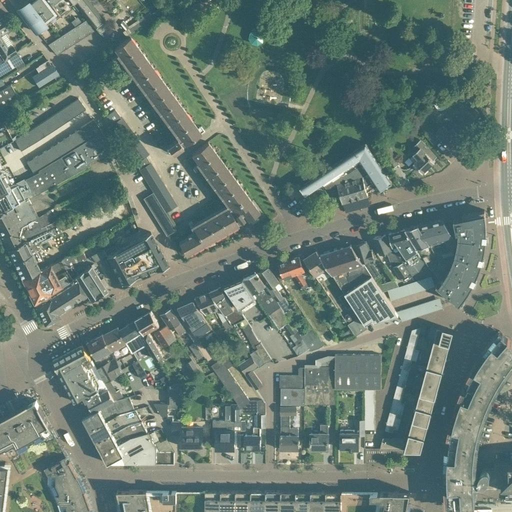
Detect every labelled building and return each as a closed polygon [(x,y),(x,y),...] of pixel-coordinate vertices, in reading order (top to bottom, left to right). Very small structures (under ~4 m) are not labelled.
[(48,0),(32,0),(29,3),(27,1),(18,8),(36,32),(46,24),(59,14),(48,0)] [(104,20),(87,0),(48,0),(59,14),(73,4),(78,11),(80,10),(94,28),(104,20)] [(0,54),(0,55),(4,61),(9,57),(10,57),(17,53),(13,47),(12,46),(13,46),(5,33),(10,30),(2,18),(0,19),(0,54)] [(87,19),(81,23),(88,35),(93,31),(87,20),(87,19)] [(81,23),(76,27),(83,38),(88,35),(81,23)] [(76,27),(70,30),(77,41),(83,38),(76,27)] [(70,30),(65,33),(72,44),(77,41),(70,30)] [(65,33),(60,37),(67,48),(72,44),(65,33)] [(185,145),(201,132),(197,134),(195,131),(198,128),(197,128),(193,121),(189,124),(187,120),(190,118),(185,111),(181,113),(179,110),(182,107),(177,100),(174,103),(171,99),(174,97),(169,90),(166,92),(163,88),(167,86),(161,79),(158,81),(156,78),(159,76),(153,68),(150,71),(148,67),(151,65),(146,58),(142,60),(140,57),(143,54),(138,47),(135,49),(132,46),(135,44),(130,36),(114,48),(185,145)] [(60,37),(55,40),(62,51),(67,48),(60,37)] [(55,40),(48,45),(57,54),(62,51),(55,40)] [(395,60),(403,67),(411,59),(403,52),(395,60)] [(0,63),(0,69),(2,74),(15,66),(9,57),(4,61),(0,63)] [(50,65),(51,65),(48,60),(38,66),(39,66),(38,66),(35,68),(38,72),(50,65)] [(59,74),(52,64),(51,65),(38,72),(32,76),(38,87),(59,74)] [(0,107),(18,98),(11,84),(7,87),(2,79),(0,80),(0,107)] [(455,98),(463,94),(458,88),(434,103),(434,104),(437,108),(439,110),(441,110),(443,109),(446,107),(445,105),(455,99),(455,98)] [(330,90),(329,111),(343,112),(344,91),(330,90)] [(78,98),(66,106),(70,112),(82,104),(78,98)] [(82,104),(70,112),(73,117),(86,109),(82,104)] [(0,126),(14,119),(6,105),(0,108),(0,126)] [(66,106),(60,110),(67,121),(73,117),(70,112),(66,106)] [(60,110),(55,114),(62,125),(67,121),(60,110)] [(121,118),(115,110),(106,116),(105,117),(111,125),(121,118)] [(55,114),(49,117),(56,128),(62,125),(55,114)] [(49,117),(43,121),(51,132),(56,128),(49,117)] [(138,162),(146,156),(149,154),(122,117),(121,118),(111,125),(138,162)] [(0,146),(14,139),(7,127),(16,123),(14,119),(0,126),(0,146)] [(93,119),(81,127),(85,133),(97,125),(93,119)] [(43,121),(38,125),(45,136),(51,132),(43,121)] [(463,132),(456,124),(453,127),(449,131),(443,126),(436,133),(441,138),(441,139),(442,139),(441,140),(449,149),(454,145),(453,144),(461,137),(460,135),(463,132)] [(38,125),(30,130),(37,141),(45,136),(38,125)] [(97,125),(85,133),(88,139),(101,131),(97,125)] [(81,127),(75,131),(82,142),(88,139),(85,133),(81,127)] [(28,132),(22,135),(29,146),(35,142),(37,141),(30,130),(28,132)] [(0,212),(28,198),(29,199),(49,188),(90,165),(89,163),(94,160),(106,155),(113,150),(102,131),(40,168),(42,171),(24,180),(23,179),(10,186),(11,189),(7,191),(0,194),(0,212)] [(75,131),(69,134),(76,146),(82,142),(75,131)] [(69,134),(64,138),(70,149),(76,146),(69,134)] [(22,135),(14,139),(21,151),(29,146),(22,135)] [(384,136),(377,140),(381,148),(391,168),(398,165),(388,144),(384,136)] [(64,138),(58,142),(64,153),(70,149),(64,138)] [(182,146),(177,139),(167,146),(172,154),(182,146)] [(436,157),(420,140),(414,146),(418,150),(413,154),(419,159),(414,164),(422,173),(435,162),(433,160),(436,157)] [(58,142),(52,146),(58,157),(64,153),(58,142)] [(229,209),(228,207),(193,227),(196,233),(179,243),(186,255),(193,251),(191,247),(194,245),(196,249),(204,244),(202,241),(205,239),(207,242),(215,238),(213,234),(217,232),(219,236),(227,231),(225,228),(228,226),(230,229),(238,225),(235,220),(238,218),(240,221),(244,219),(242,215),(243,214),(248,220),(249,219),(259,212),(247,195),(244,197),(241,194),(244,191),(239,184),(236,187),(233,183),(236,181),(231,174),(228,176),(225,173),(228,170),(223,163),(220,165),(217,162),(221,160),(215,152),(212,155),(210,151),(213,149),(208,142),(191,154),(231,207),(229,209)] [(367,192),(373,188),(377,185),(380,189),(392,182),(366,143),(356,149),(300,186),(306,195),(323,183),(326,188),(338,185),(342,203),(368,196),(367,192)] [(52,146),(44,151),(50,162),(58,157),(52,146)] [(42,152),(35,157),(41,167),(48,163),(50,162),(44,151),(42,152)] [(146,156),(138,162),(136,164),(139,169),(150,163),(146,156)] [(35,157),(26,162),(32,172),(41,167),(35,157)] [(168,204),(171,209),(177,205),(150,162),(150,163),(139,169),(162,207),(168,204)] [(0,194),(10,189),(9,185),(3,174),(1,171),(0,169),(0,194)] [(143,198),(147,205),(157,199),(153,192),(143,198)] [(0,232),(2,236),(38,217),(29,199),(28,198),(0,212),(0,232)] [(147,205),(151,211),(161,205),(157,199),(147,205)] [(171,209),(168,204),(162,207),(166,213),(171,209)] [(151,211),(155,217),(165,211),(161,205),(151,211)] [(483,256),(485,249),(486,241),(486,240),(486,234),(487,226),(486,219),(485,210),(463,214),(463,217),(455,219),(454,219),(454,220),(445,222),(443,218),(419,225),(418,224),(405,228),(430,268),(432,267),(443,284),(440,287),(459,304),(464,297),(469,291),(473,284),(476,278),(479,271),(481,263),(483,256)] [(155,217),(159,223),(168,217),(165,211),(155,217)] [(8,249),(48,230),(57,226),(54,221),(51,223),(46,213),(38,217),(2,236),(8,249)] [(159,223),(163,229),(172,223),(168,217),(159,223)] [(163,229),(167,236),(176,230),(172,223),(163,229)] [(58,225),(57,226),(48,230),(8,249),(19,272),(22,278),(39,270),(36,263),(43,260),(36,245),(61,232),(58,225)] [(427,265),(405,229),(389,233),(391,242),(393,247),(412,276),(413,276),(412,275),(427,265)] [(64,242),(72,238),(69,231),(60,234),(64,242)] [(138,238),(106,256),(122,284),(135,279),(135,278),(135,277),(134,278),(130,269),(135,265),(138,271),(140,275),(140,276),(141,276),(144,275),(149,273),(149,272),(145,266),(151,263),(154,268),(155,269),(155,270),(164,267),(165,267),(169,265),(168,265),(168,264),(167,262),(159,249),(156,242),(150,232),(138,238)] [(412,276),(393,247),(391,248),(385,234),(373,238),(380,255),(387,253),(393,268),(402,279),(404,282),(412,276)] [(357,253),(380,287),(385,284),(379,276),(380,275),(372,263),(371,263),(368,260),(375,258),(372,249),(369,250),(368,245),(367,245),(366,241),(365,242),(363,241),(360,242),(360,243),(354,245),(357,253)] [(357,253),(352,246),(351,245),(320,255),(328,267),(350,301),(353,305),(360,316),(365,325),(372,320),(374,322),(398,315),(380,287),(357,253)] [(106,255),(103,249),(97,253),(101,259),(106,255)] [(328,267),(320,255),(317,250),(304,258),(315,276),(328,267)] [(49,279),(66,270),(73,266),(77,264),(86,258),(83,252),(74,257),(72,254),(39,270),(22,278),(28,291),(49,279)] [(101,259),(97,253),(91,256),(96,262),(101,259)] [(299,256),(288,260),(294,275),(301,287),(304,285),(306,288),(308,287),(300,273),(305,271),(299,256)] [(294,275),(288,260),(278,264),(271,266),(281,280),(284,279),(288,277),(294,292),(302,289),(301,287),(294,275)] [(78,274),(75,276),(87,295),(89,298),(110,289),(103,278),(100,279),(91,265),(93,264),(93,263),(78,274)] [(78,274),(73,266),(66,270),(49,279),(28,291),(34,303),(35,303),(72,279),(75,276),(78,274)] [(268,267),(257,272),(289,318),(291,316),(288,311),(293,308),(284,296),(283,297),(274,285),(279,282),(268,267)] [(289,318),(257,272),(244,277),(243,278),(256,297),(261,304),(264,308),(266,311),(268,314),(271,317),(273,321),(275,324),(279,329),(285,325),(292,334),(297,330),(289,318)] [(58,313),(87,295),(75,276),(72,279),(35,303),(36,306),(45,324),(57,318),(60,317),(58,313)] [(256,297),(243,278),(223,286),(239,309),(256,297)] [(245,318),(243,314),(242,313),(234,309),(227,295),(221,287),(210,292),(220,308),(232,325),(245,318)] [(220,308),(210,292),(195,298),(206,314),(220,308)] [(446,295),(405,306),(408,317),(449,305),(446,295)] [(194,300),(186,304),(178,307),(205,348),(215,340),(210,333),(214,331),(194,300)] [(161,313),(171,329),(174,327),(180,336),(187,332),(171,308),(161,313)] [(151,311),(135,320),(144,334),(141,336),(147,344),(156,360),(164,355),(149,331),(159,325),(151,311)] [(368,328),(365,325),(360,316),(348,324),(355,336),(368,328)] [(147,344),(141,336),(144,334),(135,320),(120,329),(132,352),(147,344)] [(260,343),(251,329),(251,328),(248,323),(242,326),(256,350),(265,363),(271,359),(272,359),(265,349),(261,342),(260,343)] [(165,347),(177,339),(167,325),(155,333),(165,347)] [(132,351),(120,329),(118,326),(103,334),(112,351),(115,358),(116,358),(117,361),(133,353),(132,352),(132,351)] [(453,330),(438,326),(434,339),(430,338),(430,339),(450,344),(453,330)] [(411,333),(419,335),(421,327),(412,330),(411,333)] [(310,348),(311,350),(320,347),(324,344),(318,336),(312,328),(301,335),(310,348)] [(310,348),(301,335),(297,330),(292,334),(290,335),(299,348),(299,354),(298,354),(299,355),(310,348)] [(445,449),(443,467),(444,467),(444,481),(444,490),(446,506),(447,506),(476,504),(474,490),(480,490),(509,490),(509,478),(509,463),(494,463),(494,469),(489,469),(488,469),(487,468),(486,468),(485,468),(483,468),(482,469),(482,470),(481,471),(480,472),(479,474),(478,477),(478,483),(474,483),(474,474),(474,460),(475,447),(478,434),(481,421),(486,408),(491,396),(497,384),(504,372),(511,361),(511,342),(499,330),(495,336),(494,336),(483,350),(476,361),(467,377),(461,389),(454,406),(455,406),(451,418),(447,436),(445,449)] [(112,351),(103,334),(88,342),(96,359),(102,365),(115,358),(112,351)] [(177,341),(181,349),(187,346),(183,338),(177,341)] [(446,357),(450,344),(430,339),(427,352),(446,357)] [(194,343),(189,346),(199,360),(204,357),(194,343)] [(105,383),(97,369),(94,364),(92,360),(91,360),(83,345),(52,361),(59,374),(74,402),(75,402),(75,401),(76,402),(76,401),(82,398),(85,402),(87,401),(93,412),(93,411),(114,400),(105,383)] [(416,361),(419,350),(407,347),(405,358),(416,361)] [(445,361),(446,357),(427,352),(430,353),(427,366),(423,365),(442,371),(443,370),(445,361)] [(236,363),(231,354),(230,353),(229,353),(225,356),(232,365),(236,363)] [(335,354),(335,357),(335,388),(381,389),(382,354),(335,354)] [(225,356),(217,361),(211,365),(218,375),(228,368),(232,365),(225,356)] [(252,356),(239,365),(246,374),(252,370),(253,371),(259,367),(252,356)] [(335,388),(335,357),(329,357),(318,360),(318,366),(305,366),(305,368),(305,388),(305,404),(328,404),(329,390),(335,390),(335,388)] [(97,369),(105,383),(124,373),(117,361),(116,358),(98,368),(97,369)] [(439,384),(442,371),(423,365),(419,379),(423,380),(439,384)] [(221,380),(231,373),(228,368),(218,375),(221,380)] [(263,384),(253,371),(252,370),(246,374),(256,389),(263,384)] [(224,385),(234,378),(231,373),(221,380),(224,385)] [(227,389),(237,382),(234,378),(224,385),(227,389)] [(438,388),(439,384),(423,380),(420,392),(416,391),(416,392),(435,397),(436,397),(438,388)] [(184,403),(184,389),(184,382),(168,384),(167,404),(184,403)] [(230,394),(241,387),(237,382),(227,389),(230,394)] [(233,398),(244,391),(241,387),(230,394),(233,398)] [(305,404),(305,388),(298,388),(292,388),(286,388),(281,388),(281,405),(303,405),(303,404),(305,404)] [(237,403),(247,396),(244,391),(233,398),(237,403)] [(432,411),(435,397),(416,392),(412,406),(432,411)] [(240,407),(250,400),(247,396),(237,403),(237,404),(240,408),(240,407)] [(93,412),(83,417),(90,430),(106,421),(106,422),(120,415),(134,410),(130,397),(114,400),(93,411),(93,412)] [(0,511),(93,511),(91,506),(86,490),(83,483),(82,482),(78,474),(73,464),(70,459),(68,460),(66,456),(67,455),(68,455),(67,454),(52,427),(40,404),(39,405),(37,400),(28,404),(28,403),(0,418),(0,511)] [(257,412),(257,400),(250,400),(240,407),(241,409),(241,413),(252,412),(257,412)] [(263,400),(257,400),(257,412),(266,412),(266,403),(263,400)] [(402,414),(405,403),(393,400),(390,411),(402,414)] [(168,416),(168,404),(154,403),(161,416),(168,416)] [(234,421),(241,421),(241,413),(241,409),(240,407),(240,408),(237,404),(226,403),(226,409),(234,409),(234,421)] [(431,414),(432,411),(412,406),(409,419),(428,424),(431,414)] [(299,449),(299,428),(290,428),(290,414),(296,414),(296,407),(281,407),(281,449),(281,448),(287,448),(287,449),(299,449)] [(106,421),(90,430),(96,442),(112,434),(127,426),(142,421),(143,421),(136,409),(134,410),(120,415),(106,422),(106,421)] [(260,427),(266,427),(266,414),(257,414),(257,427),(254,427),(254,434),(246,434),(245,449),(254,449),(254,448),(260,448),(260,449),(260,427)] [(389,416),(386,427),(398,430),(401,419),(389,416)] [(424,438),(428,424),(409,419),(405,432),(424,438)] [(225,420),(213,420),(213,438),(216,438),(216,442),(216,449),(226,449),(226,451),(233,451),(233,449),(234,449),(234,441),(234,430),(234,423),(226,423),(226,420),(225,420)] [(365,435),(365,430),(365,420),(355,420),(355,429),(341,429),(341,448),(350,448),(350,450),(352,450),(352,448),(358,448),(358,450),(359,450),(359,435),(365,435)] [(112,434),(96,442),(102,452),(118,444),(134,436),(148,432),(142,421),(127,426),(112,434)] [(203,440),(203,427),(181,427),(181,422),(173,422),(173,434),(181,434),(181,446),(194,446),(194,449),(201,449),(201,446),(203,446),(203,442),(203,440)] [(311,448),(318,448),(318,449),(328,449),(328,450),(329,449),(328,424),(320,424),(320,433),(311,433),(311,442),(310,442),(310,444),(311,444),(311,449),(311,448)] [(157,463),(157,452),(156,447),(149,432),(148,432),(134,436),(118,444),(102,452),(108,463),(157,463)] [(422,446),(424,438),(405,432),(404,438),(383,437),(380,449),(418,450),(422,446)] [(509,478),(501,485),(509,486),(509,490),(509,492),(511,491),(511,463),(509,463),(509,478)] [(147,490),(118,490),(121,511),(407,511),(410,500),(409,499),(410,492),(381,491),(381,492),(371,491),(371,492),(342,492),(342,491),(326,491),(311,491),(296,491),(281,491),(266,491),(251,490),(236,490),(221,490),(214,490),(176,490),(165,490),(147,490)]
